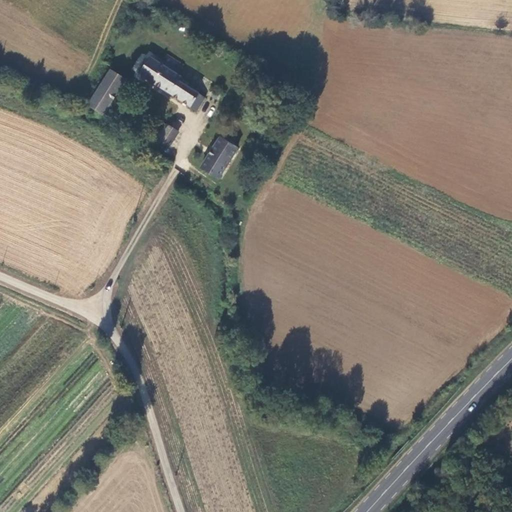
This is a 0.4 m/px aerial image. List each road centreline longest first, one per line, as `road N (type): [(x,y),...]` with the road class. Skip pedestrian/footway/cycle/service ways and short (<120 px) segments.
road 1 (unclassified): [(0,276),(98,319),(128,354),(180,511)]
road 2 (primary): [(367,511),(511,359)]
